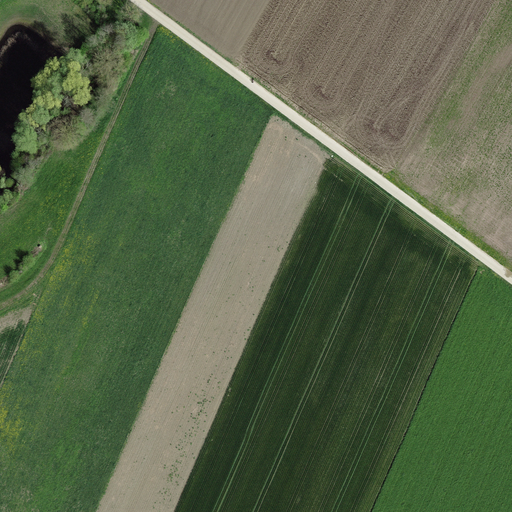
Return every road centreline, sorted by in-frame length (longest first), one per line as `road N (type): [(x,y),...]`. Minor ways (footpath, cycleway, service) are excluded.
road 1 (unclassified): [(511,277),(137,0)]
road 2 (track): [(0,307),(34,283),(56,249),(159,15)]
